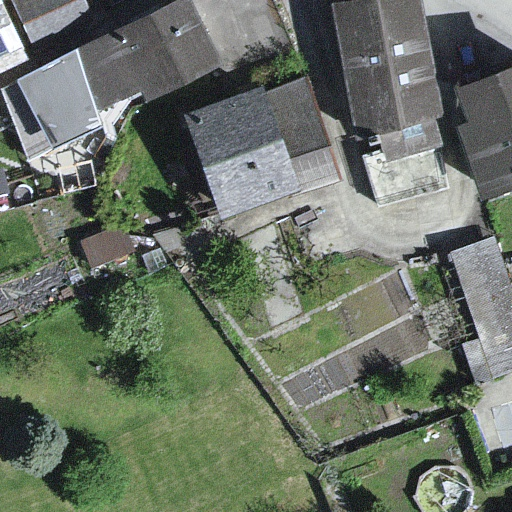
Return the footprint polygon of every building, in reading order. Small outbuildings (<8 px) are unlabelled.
[(80,0),(20,0),(6,6),(24,49),(42,56),(91,26),(80,0)] [(436,149),(408,2),(323,12),(360,156),(372,151),(379,168),(436,149)] [(175,8),(59,62),(78,120),(211,74),(175,8)] [(6,34),(0,36),(0,74),(14,68),(24,49),(6,34)] [(511,67),(439,97),(468,206),(511,191),(511,67)] [(301,85),(253,104),(287,199),(331,186),(301,85)] [(251,97),(171,124),(205,225),(287,199),(253,104),(251,97)] [(445,240),(483,369),(511,360),(511,277),(496,225),(445,240)]
